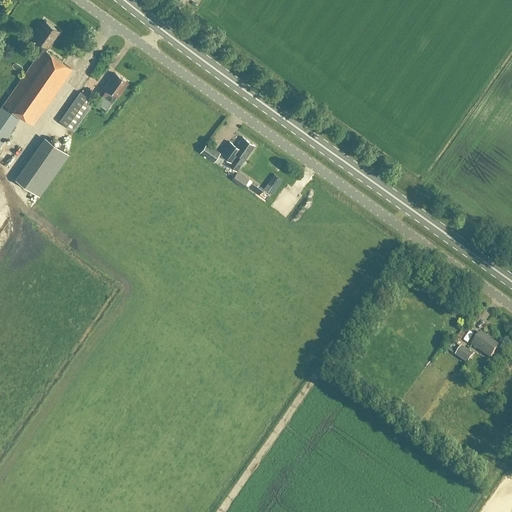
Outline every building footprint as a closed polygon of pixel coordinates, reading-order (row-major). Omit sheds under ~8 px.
[(43,48),(45,50),(59,31),(45,21),(33,37),(43,44),(41,47),(42,49),(43,48)] [(72,69),(45,50),(43,48),(42,49),(2,106),(2,107),(0,109),(0,145),(21,116),(32,125),(72,69)] [(117,96),(128,82),(115,73),(105,87),(104,86),(99,93),(112,102),(117,96)] [(80,92),(60,122),(73,131),(94,102),(80,92)] [(20,179),(41,193),(69,150),(48,136),(20,179)] [(228,165),(237,171),(255,146),(243,138),(236,147),(229,142),(220,155),(230,162),(228,165)] [(214,163),(220,154),(206,145),(200,153),(214,163)] [(282,181),(267,170),(257,184),(272,194),(282,181)] [(490,357),(499,346),(481,333),(472,345),(490,357)] [(454,354),(458,348),(452,344),(448,349),(454,354)] [(467,364),(474,354),(462,345),(455,355),(467,364)]
